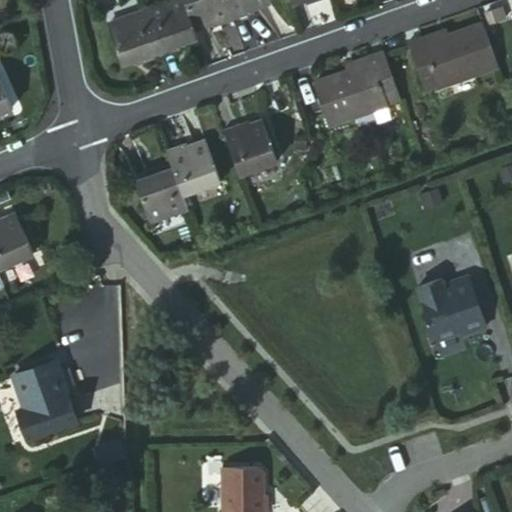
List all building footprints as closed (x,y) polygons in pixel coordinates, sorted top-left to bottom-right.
[(211,30),(235,22),(226,0),(181,0),(182,2),(192,28),(209,24),(211,30)] [(226,0),(235,22),(253,15),(250,6),(266,0),(226,0)] [(144,16),(158,60),(179,52),(177,46),(195,39),(192,28),(182,2),(144,16)] [(109,29),(121,62),(137,58),(141,66),(158,60),(144,16),(109,29)] [(401,39),(419,89),(494,64),(478,19),(421,41),(419,33),(401,39)] [(309,83),(324,126),(397,98),(378,47),(362,52),(364,63),(309,83)] [(219,121),(235,164),(273,150),(259,116),(242,121),(238,113),(219,121)] [(179,135),(158,142),(163,155),(174,188),(216,173),(202,138),(183,143),(179,135)] [(144,216),(180,203),(174,188),(163,155),(145,162),(147,170),(130,177),(144,216)] [(0,267),(25,257),(8,218),(0,220),(0,267)] [(431,274),(408,282),(419,312),(417,318),(422,332),(428,335),(456,325),(457,329),(476,322),(459,271),(440,278),(442,282),(435,285),(431,274)] [(19,452),(69,432),(46,367),(5,383),(18,414),(6,417),(19,452)] [(118,438),(102,446),(107,456),(123,448),(118,438)] [(260,461),(224,462),(224,511),(264,511),(264,508),(268,508),(268,489),(265,489),(265,466),(260,461)]
